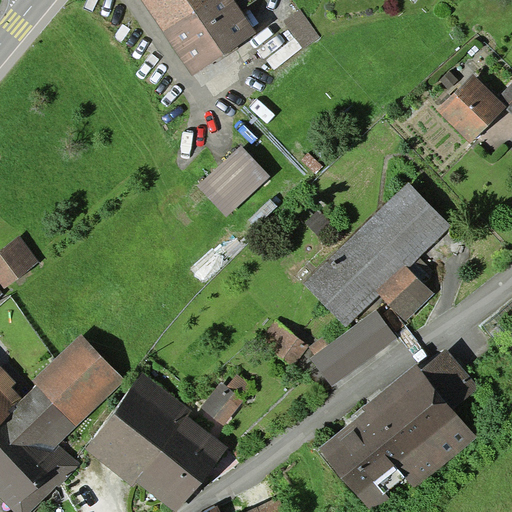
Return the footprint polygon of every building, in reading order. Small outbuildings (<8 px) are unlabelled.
[(144,0),(196,76),(257,35),(232,0),(144,0)] [(316,38),(300,16),(287,26),(302,48),(316,38)] [(447,90),(455,81),(447,72),(438,81),(447,90)] [(442,109),(469,136),(497,109),(469,82),(451,100),(447,96),(438,104),(442,108),(442,109)] [(511,83),(497,99),(511,112),(511,83)] [(403,265),(444,225),(407,187),(306,284),(343,322),(375,291),(400,318),(428,291),(403,265)] [(16,240),(3,250),(21,274),(34,265),(16,240)] [(3,250),(0,252),(0,273),(8,284),(21,274),(3,250)] [(290,366),(304,346),(275,323),(260,343),(290,366)] [(331,383),(346,372),(322,340),(310,349),(315,356),(310,360),(331,383)] [(113,378),(80,343),(17,403),(0,417),(0,492),(18,511),(30,511),(40,502),(36,498),(52,482),(57,486),(76,465),(44,437),(55,427),(63,435),(74,425),(69,419),(113,378)] [(449,408),(473,390),(451,362),(428,381),(418,370),(321,449),(370,510),(385,498),(374,484),(396,466),(410,484),(469,435),(455,418),(456,417),(449,408)] [(177,508),(222,452),(134,382),(91,439),(177,508)] [(0,417),(17,403),(15,401),(14,402),(0,386),(0,417)] [(206,410),(221,422),(239,400),(224,388),(206,410)]
